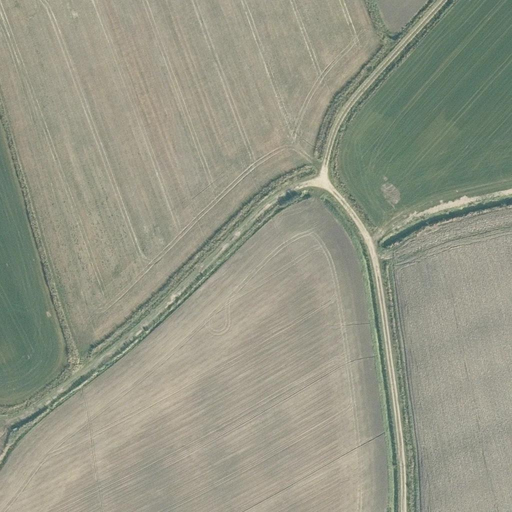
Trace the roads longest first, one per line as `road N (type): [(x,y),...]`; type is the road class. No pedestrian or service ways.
road 1 (track): [(322,180),(268,202),(117,351),(0,420)]
road 2 (track): [(322,180),(364,229),(376,262),(404,511)]
road 3 (track): [(438,0),(348,97),(327,139),(322,180)]
